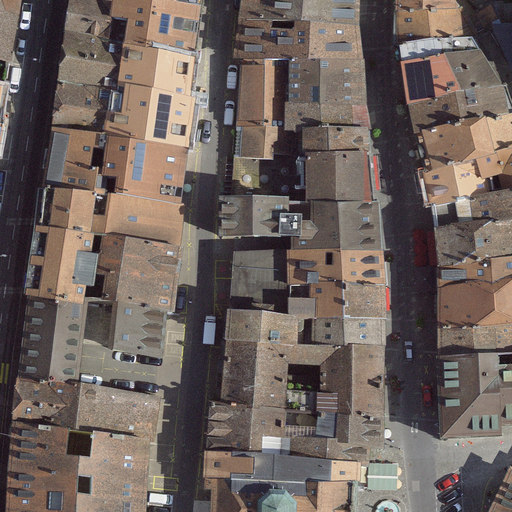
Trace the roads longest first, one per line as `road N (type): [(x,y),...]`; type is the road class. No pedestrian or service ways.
road 1 (residential): [(183,511),(223,0)]
road 2 (residential): [(418,456),(379,0)]
road 3 (secondary): [(46,0),(0,307)]
